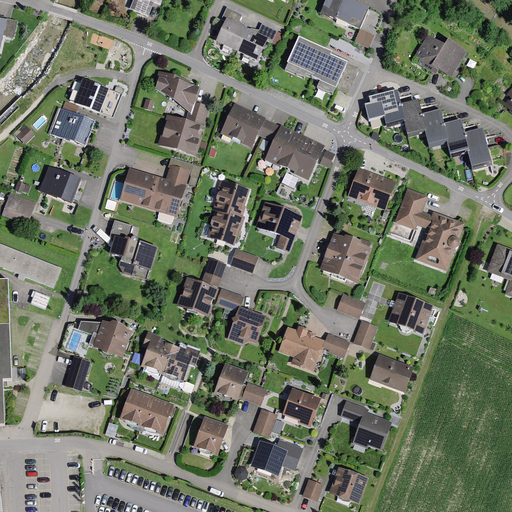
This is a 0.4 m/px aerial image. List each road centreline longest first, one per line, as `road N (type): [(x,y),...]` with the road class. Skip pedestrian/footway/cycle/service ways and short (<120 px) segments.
road 1 (residential): [(147,42),(22,446)]
road 2 (residential): [(285,511),(119,452),(22,446)]
road 3 (unclassified): [(147,42),(346,136)]
road 4 (residential): [(346,136),(371,79),(383,74),(511,136)]
road 5 (residential): [(293,290),(346,136)]
road 6 (unclassified): [(346,136),(488,201)]
road 7 (unclassified): [(13,0),(147,42)]
